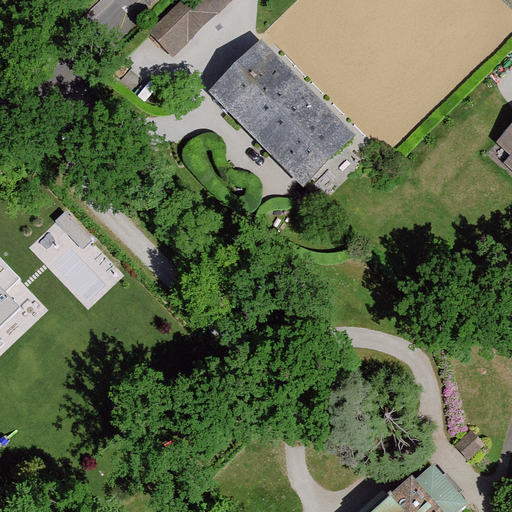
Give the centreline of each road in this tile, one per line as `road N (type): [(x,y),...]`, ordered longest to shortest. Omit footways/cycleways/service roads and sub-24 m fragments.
road 1 (track): [(0,422),(70,433),(143,421),(209,394),(230,366),(231,339),(207,303),(46,171)]
road 2 (residential): [(0,125),(132,0)]
